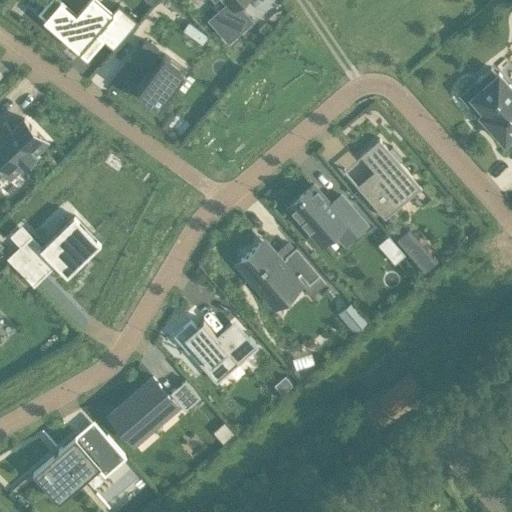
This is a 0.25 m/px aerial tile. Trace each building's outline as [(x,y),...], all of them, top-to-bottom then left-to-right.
[(61,0),(49,0),(43,8),(55,19),(51,23),(72,41),(80,48),(79,49),(80,50),(95,32),(114,48),(138,21),(118,4),(112,12),(98,0),(88,0),(77,14),(68,6),(68,5),(61,0)] [(224,0),(227,2),(208,19),(228,41),(253,20),(238,3),(241,0),(224,0)] [(159,49),(158,48),(146,40),(145,39),(144,39),(143,40),(131,57),(131,58),(131,59),(131,60),(143,69),(144,69),(145,69),(146,68),(150,71),(138,88),(137,89),(137,90),(138,91),(157,105),(158,105),(159,105),(160,105),(185,71),(185,70),(185,69),(185,68),(184,68),(165,54),(165,53),(164,54),(163,54),(162,55),(158,52),(159,51),(159,50),(159,49)] [(486,108),(482,111),(506,139),(511,133),(511,83),(500,70),(499,71),(493,65),(478,77),(484,84),(473,94),(486,108)] [(0,166),(10,176),(24,162),(25,163),(26,162),(24,161),(32,153),(34,155),(35,154),(34,153),(46,141),(24,118),(9,132),(4,126),(0,130),(0,166)] [(359,186),(358,187),(385,217),(420,187),(421,188),(422,187),(399,161),(402,158),(392,146),(389,148),(379,137),(360,154),(361,155),(362,154),(377,171),(360,186),(359,186)] [(344,222),(354,233),(366,223),(341,194),(330,203),(314,184),(289,205),(321,242),(344,222)] [(31,234),(13,251),(23,261),(29,254),(47,272),(57,262),(67,273),(101,241),(74,214),(42,245),(31,234)] [(379,243),(395,261),(404,253),(388,235),(379,243)] [(244,261),(240,265),(260,288),(263,285),(275,299),(278,296),(299,278),(298,277),(301,274),(308,282),(314,289),(318,286),(313,280),(319,274),(324,280),(326,279),(296,245),(285,255),(286,256),(282,259),(276,252),(271,255),(259,242),(241,258),(244,261)] [(416,260),(423,269),(434,259),(426,251),(416,260)] [(366,320),(351,302),(340,311),(356,329),(366,320)] [(233,357),(238,363),(257,346),(245,332),(240,336),(229,323),(216,335),(203,320),(195,326),(190,320),(173,335),(187,351),(194,346),(201,355),(196,359),(211,376),(233,357)] [(409,371),(378,397),(392,414),(423,387),(409,371)] [(275,384),(282,392),(293,383),(285,375),(275,384)] [(153,376),(110,412),(128,433),(150,415),(155,422),(180,401),(186,408),(200,396),(185,379),(171,391),(174,394),(171,396),(153,376)] [(213,431),(223,442),(233,432),(223,421),(213,431)] [(75,434),(32,470),(55,498),(96,464),(104,475),(126,456),(107,435),(89,450),(75,434)] [(250,489),(235,503),(239,508),(255,494),(250,489)]
